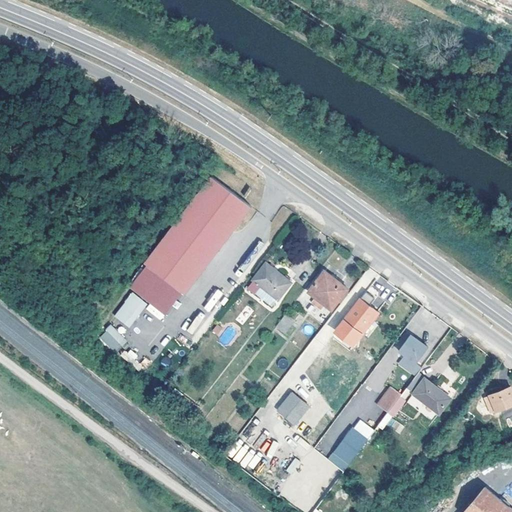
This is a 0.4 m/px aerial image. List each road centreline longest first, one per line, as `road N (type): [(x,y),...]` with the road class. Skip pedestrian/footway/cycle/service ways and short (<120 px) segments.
road 1 (unclassified): [(0,31),(207,131),(511,349)]
road 2 (secondary): [(511,324),(295,167),(130,61),(0,7)]
road 3 (track): [(245,0),(511,157)]
road 4 (track): [(206,511),(0,356)]
